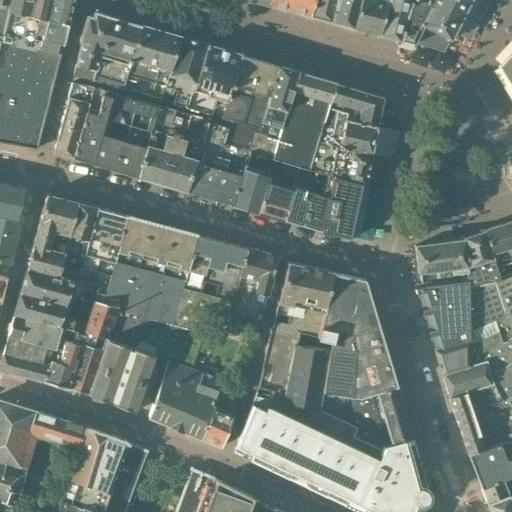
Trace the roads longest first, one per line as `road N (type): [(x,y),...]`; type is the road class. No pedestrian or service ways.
road 1 (residential): [(459,511),(384,271),(0,164)]
road 2 (residential): [(322,511),(98,413),(0,383)]
